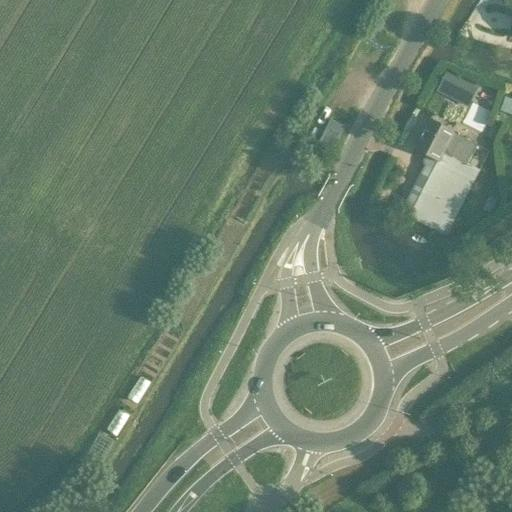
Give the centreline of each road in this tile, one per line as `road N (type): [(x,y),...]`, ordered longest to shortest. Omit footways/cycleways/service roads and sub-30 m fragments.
road 1 (tertiary): [(326,205),(438,0)]
road 2 (primary): [(261,396),(187,458),(141,511)]
road 3 (primary): [(511,275),(423,324),(367,341)]
road 4 (primary): [(384,378),(511,303)]
road 5 (tertiary): [(326,205),(288,264),(287,332)]
road 6 (primary): [(178,511),(214,473),(284,432)]
road 7 (tertiary): [(335,322),(318,299),(309,259),(326,205)]
